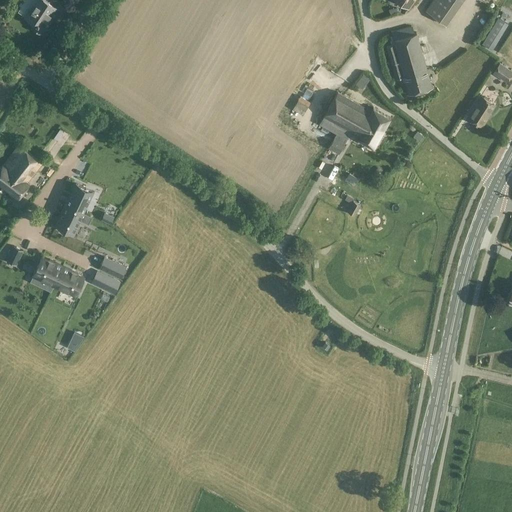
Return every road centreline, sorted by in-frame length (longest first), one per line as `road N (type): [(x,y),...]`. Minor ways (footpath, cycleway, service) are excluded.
road 1 (unclassified): [(443,369),(356,332),(216,199),(45,84)]
road 2 (unclassified): [(495,188),(386,91),(372,66),(361,0)]
road 3 (primary): [(443,369),(469,255),(495,188)]
road 4 (primary): [(415,511),(443,369)]
